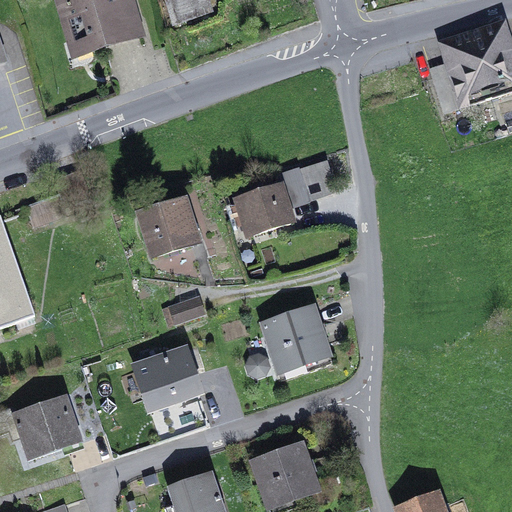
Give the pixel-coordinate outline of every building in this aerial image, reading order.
[(128,0),(59,0),(73,48),(89,43),(91,50),(139,36),(128,0)] [(439,44),(442,53),(507,33),(504,24),(439,44)] [(431,72),(445,115),(511,94),(511,49),(507,33),(442,53),(447,67),(431,72)] [(300,172),(310,202),(337,194),(328,164),(300,172)] [(63,208),(88,199),(79,175),(55,184),(60,197),(63,208)] [(245,222),(250,238),(291,225),(280,190),(239,203),(241,210),(234,212),(238,224),(245,222)] [(26,209),(33,229),(67,217),(63,208),(60,197),(26,209)] [(152,259),(199,245),(186,203),(139,218),(152,259)] [(0,331),(35,319),(0,220),(0,331)] [(435,239),(403,240),(403,286),(454,285),(454,280),(448,280),(448,260),(436,260),(435,239)] [(454,285),(403,286),(404,339),(454,338),(454,285)] [(165,311),(170,327),(204,315),(199,300),(165,311)] [(282,382),(332,365),(323,339),(320,329),(314,311),(264,327),(282,382)] [(175,399),(178,406),(203,397),(187,350),(133,368),(146,408),(175,399)] [(268,369),(266,361),(259,358),(251,360),(248,367),(250,375),(257,378),(265,376),(268,369)] [(21,440),(29,462),(82,444),(67,399),(14,417),(12,412),(0,415),(0,436),(10,433),(18,431),(21,440)] [(146,408),(149,415),(178,406),(175,399),(146,408)] [(10,433),(13,443),(21,440),(18,431),(10,433)] [(252,464),(269,511),(319,494),(312,475),(308,464),(302,447),(252,464)] [(223,511),(212,476),(169,491),(175,508),(168,510),(168,511),(223,511)] [(401,509),(402,511),(439,511),(434,498),(401,509)]
